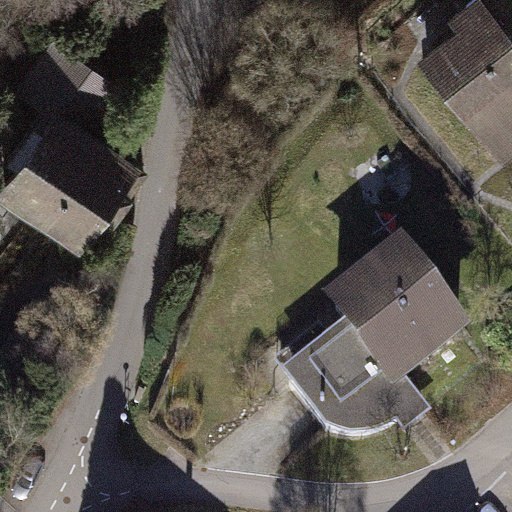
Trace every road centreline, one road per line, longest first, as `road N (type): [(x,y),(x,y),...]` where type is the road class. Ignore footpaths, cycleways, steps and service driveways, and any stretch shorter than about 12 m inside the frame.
road 1 (residential): [(204,0),(169,187),(62,494)]
road 2 (residential): [(511,429),(428,486),(365,501),(144,482),(62,494)]
